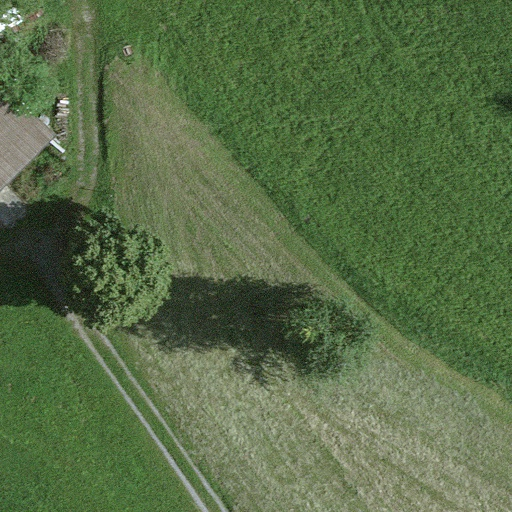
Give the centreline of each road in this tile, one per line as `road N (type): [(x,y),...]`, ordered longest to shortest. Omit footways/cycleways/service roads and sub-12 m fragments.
road 1 (track): [(39,234),(222,511)]
road 2 (track): [(0,245),(39,234),(75,201),(88,161),(81,0)]
